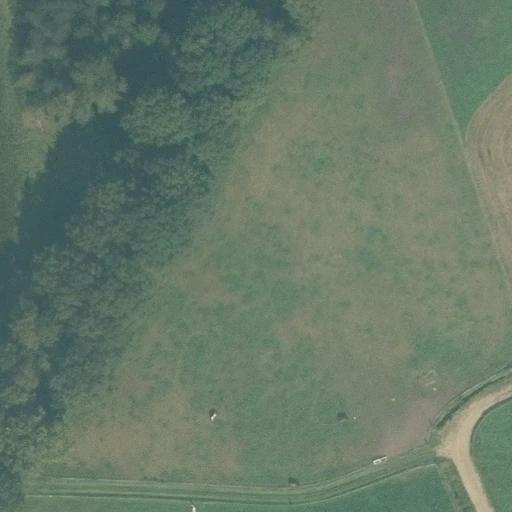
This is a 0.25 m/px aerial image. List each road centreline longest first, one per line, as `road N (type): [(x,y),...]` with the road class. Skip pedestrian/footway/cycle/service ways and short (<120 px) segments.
road 1 (track): [(459,450),(307,503),(0,481)]
road 2 (track): [(485,511),(459,434),(477,407),(511,388)]
